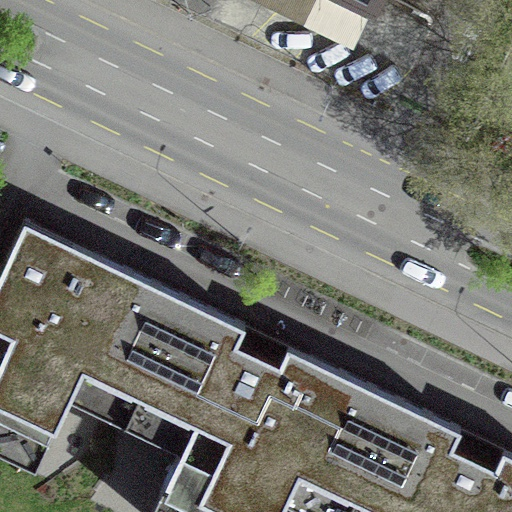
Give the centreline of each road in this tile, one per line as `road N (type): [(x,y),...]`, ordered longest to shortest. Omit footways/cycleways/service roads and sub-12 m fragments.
road 1 (primary): [(0,36),(374,212)]
road 2 (residential): [(374,212),(474,0)]
road 3 (primary): [(374,212),(511,277)]
